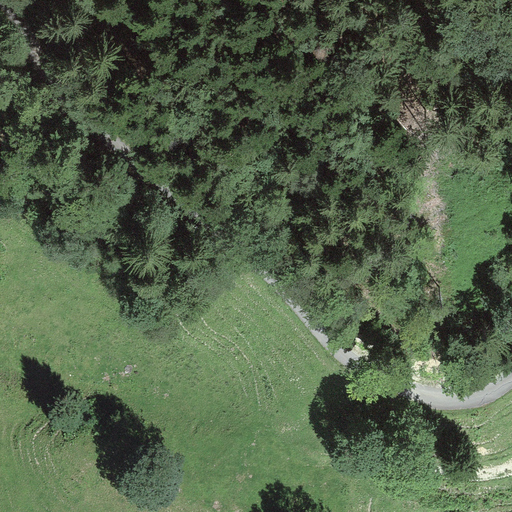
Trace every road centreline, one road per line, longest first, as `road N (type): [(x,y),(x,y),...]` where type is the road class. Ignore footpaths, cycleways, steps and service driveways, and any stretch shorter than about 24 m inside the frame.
road 1 (track): [(8,0),(57,99),(227,233),(366,368),(453,395),(511,373)]
road 2 (track): [(321,470),(379,459),(454,472),(511,468)]
